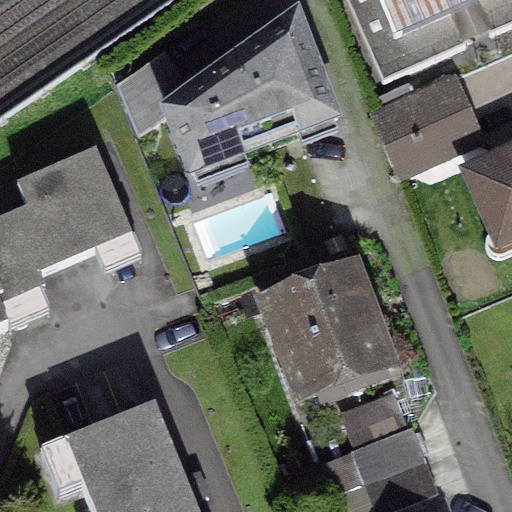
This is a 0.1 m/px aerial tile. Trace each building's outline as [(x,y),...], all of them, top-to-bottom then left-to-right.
[(511,0),(367,0),(405,88),(511,42),(511,0)] [(190,98),(220,180),(353,132),(313,15),(190,98)] [(511,252),(511,158),(501,163),(468,89),(398,120),(430,191),(472,173),(508,254),(511,252)] [(0,242),(0,346),(55,321),(38,284),(156,229),(123,158),(54,190),(65,213),(0,242)] [(261,284),(305,398),(388,367),(344,252),(261,284)] [(235,511),(190,398),(66,449),(86,498),(113,487),(122,511),(235,511)] [(412,405),(364,425),(377,458),(339,474),(352,505),(390,489),(399,511),(400,511),(448,493),(412,405)]
